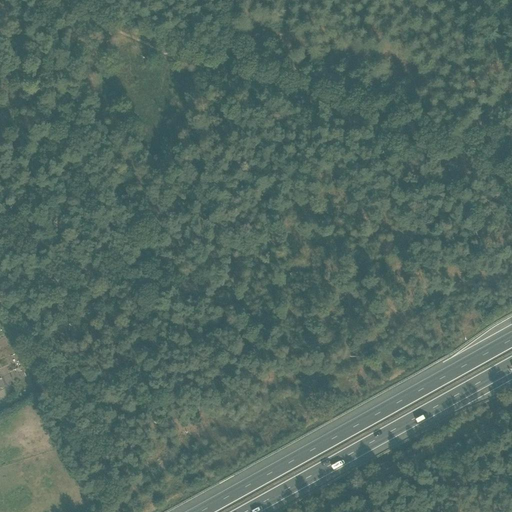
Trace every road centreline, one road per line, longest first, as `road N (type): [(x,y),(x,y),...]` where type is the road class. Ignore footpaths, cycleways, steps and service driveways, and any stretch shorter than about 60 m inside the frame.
road 1 (motorway): [(511,339),(199,511)]
road 2 (motorway): [(246,511),(511,364)]
road 3 (track): [(317,511),(511,403)]
road 4 (track): [(229,75),(48,5)]
